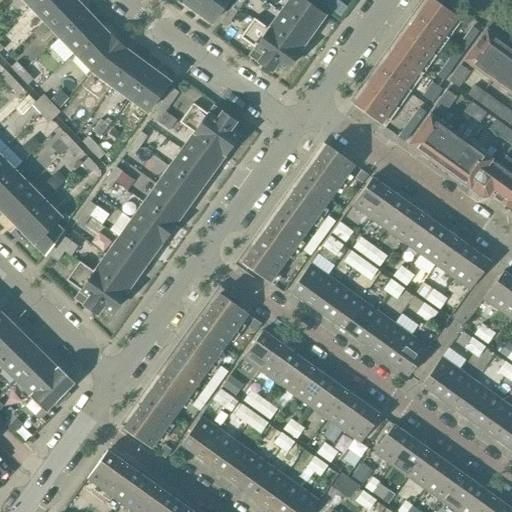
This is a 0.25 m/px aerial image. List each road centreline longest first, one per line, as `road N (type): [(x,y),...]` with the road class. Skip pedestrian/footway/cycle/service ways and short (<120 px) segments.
road 1 (residential): [(203,254),(511,478)]
road 2 (residential): [(511,253),(312,113)]
road 3 (residential): [(118,0),(297,129)]
road 4 (residential): [(113,378),(0,266)]
road 5 (residential): [(203,254),(297,129)]
road 6 (residential): [(219,511),(92,420)]
road 7 (residential): [(113,378),(203,254)]
road 8 (residential): [(312,113),(389,0)]
